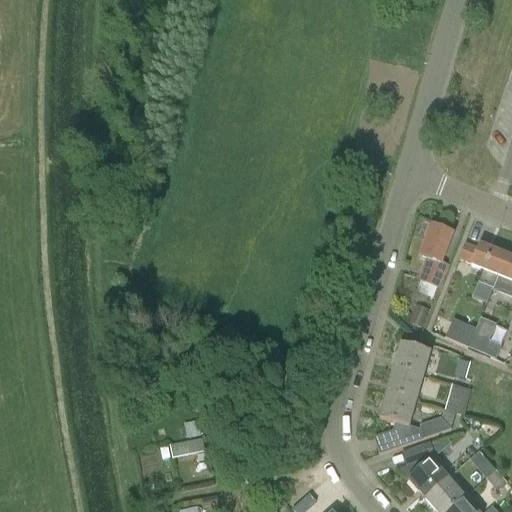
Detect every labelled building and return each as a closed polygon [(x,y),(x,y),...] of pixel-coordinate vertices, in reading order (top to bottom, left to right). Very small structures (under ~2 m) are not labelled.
[(421,259),(427,262),(419,283),(439,291),(448,269),(441,267),(452,238),(432,230),(421,259)] [(494,291),(499,280),(507,259),(479,248),(478,252),(465,247),(459,262),(471,267),(471,269),(484,274),(480,285),(494,291)] [(511,261),(507,259),(499,280),(511,285),(511,261)] [(476,287),(472,297),(486,302),(490,292),(476,287)] [(502,351),(489,346),(497,329),(481,323),(474,339),(468,353),(496,364),(502,351)] [(468,352),(475,336),(453,326),(445,342),(468,352)] [(400,347),(393,372),(423,380),(430,355),(400,347)] [(465,382),(470,366),(458,363),(454,379),(465,382)] [(423,380),(393,372),(386,397),(416,405),(423,380)] [(452,387),(445,412),(464,418),(472,392),(452,387)] [(409,430),(416,405),(386,397),(379,422),(409,430)] [(424,442),(451,433),(440,421),(419,428),(424,442)] [(196,423),(184,425),(186,441),(199,439),(196,423)] [(204,454),(202,441),(161,447),(162,460),(204,454)] [(406,469),(434,458),(429,444),(401,455),(406,469)] [(480,476),(490,467),(479,455),(469,463),(480,476)] [(407,483),(424,503),(448,482),(431,463),(407,483)] [(497,495),(507,487),(496,474),(486,482),(497,495)] [(424,503),(432,511),(453,511),(465,502),(448,482),(424,503)] [(474,511),(465,502),(453,511),(474,511)]
